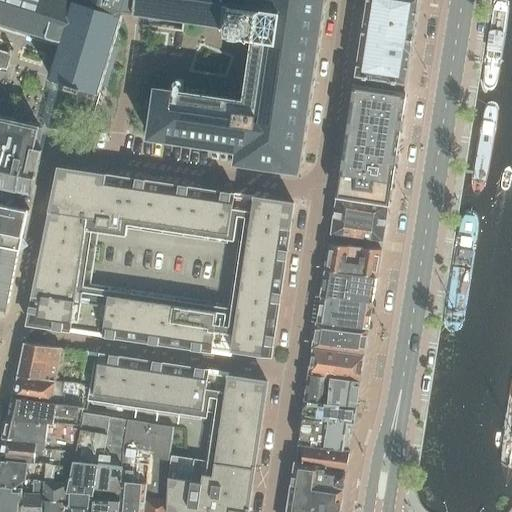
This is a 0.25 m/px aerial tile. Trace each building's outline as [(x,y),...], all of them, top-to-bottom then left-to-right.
[(0,0),(0,68),(8,70),(14,51),(10,50),(9,54),(0,51),(0,21),(62,41),(50,79),(68,85),(67,88),(81,92),(82,89),(99,94),(124,11),(137,13),(138,0),(74,0),(74,1),(69,0),(0,0)] [(139,0),(137,13),(216,24),(215,33),(208,32),(199,95),(156,88),(149,139),(238,152),(236,164),(301,173),(302,162),(303,162),(326,0),(139,0)] [(368,0),(357,77),(398,83),(407,85),(412,55),(413,55),(417,27),(420,0),(368,0)] [(504,78),(511,25),(511,18),(493,16),(484,75),(504,78)] [(398,83),(357,77),(355,86),(396,93),(406,94),(407,85),(398,83)] [(404,104),(406,94),(396,93),(355,86),(339,185),(340,185),(338,196),(389,204),(404,104)] [(0,188),(1,188),(0,192),(0,204),(7,206),(12,207),(13,201),(16,191),(16,192),(18,192),(18,191),(33,194),(41,161),(40,160),(42,150),(43,150),(42,149),(41,150),(35,149),(40,127),(0,117),(0,188)] [(486,193),(495,134),(475,131),(466,190),(486,193)] [(51,211),(28,324),(71,331),(76,297),(77,290),(88,218),(98,220),(97,226),(121,229),(123,219),(142,222),(229,235),(249,238),(237,315),(232,350),(271,356),(294,204),(255,198),(235,195),(103,176),(91,174),(88,173),(75,171),(63,170),(60,169),(54,197),(51,211)] [(338,196),(333,233),(383,241),(389,204),(338,196)] [(0,310),(7,312),(19,251),(20,251),(27,247),(22,240),(23,239),(29,211),(12,207),(7,206),(0,204),(0,310)] [(473,276),(482,217),(462,214),(453,273),(473,276)] [(377,277),(381,253),(382,250),(331,245),(327,271),(377,277)] [(327,271),(322,297),(373,303),(377,277),(327,271)] [(103,334),(102,335),(212,352),(231,355),(232,350),(237,315),(177,306),(108,296),(108,302),(105,319),(103,334)] [(76,297),(71,331),(97,335),(97,334),(100,318),(102,318),(105,319),(108,302),(102,301),(76,297)] [(373,303),(322,297),(318,322),(369,329),(373,303)] [(365,356),(369,329),(318,322),(314,349),(365,356)] [(60,358),(61,348),(26,343),(19,377),(55,382),(60,358)] [(361,381),(365,356),(314,349),(310,375),(361,381)] [(94,395),(92,403),(114,407),(116,398),(203,411),(214,413),(213,420),(221,421),(215,465),(213,476),(203,474),(202,482),(184,480),(171,478),(168,497),(167,511),(247,511),(252,487),(254,471),(267,383),(228,377),(229,375),(209,372),(182,368),(100,355),(94,395)] [(511,427),(511,366),(502,426),(511,427)] [(310,375),(306,401),(357,407),(361,381),(310,375)] [(19,377),(14,398),(53,403),(55,391),(63,393),(64,383),(55,382),(19,377)] [(9,419),(49,422),(53,423),(55,415),(78,419),(79,407),(53,403),(14,398),(9,419)] [(344,423),(347,423),(354,424),(357,407),(306,401),(303,418),(313,420),(344,423)] [(92,511),(94,495),(99,464),(99,463),(123,466),(126,421),(80,413),(74,461),(73,466),(67,493),(66,509),(66,511),(92,511)] [(347,428),(347,423),(344,423),(313,420),(303,418),(299,445),(308,446),(340,450),(343,451),(347,428)] [(46,443),(49,422),(9,419),(4,439),(46,443)] [(148,473),(166,475),(174,428),(149,424),(126,421),(123,466),(122,481),(118,511),(143,511),(145,497),(148,473)] [(0,460),(43,463),(45,450),(46,443),(4,439),(0,459),(0,460)] [(350,452),(343,451),(340,450),(308,446),(299,445),(296,463),(305,465),(319,467),(319,466),(331,467),(330,471),(346,473),(350,452)] [(173,457),(172,467),(186,469),(187,459),(173,457)] [(0,460),(0,487),(19,488),(26,485),(44,485),(45,481),(46,464),(43,463),(0,460)] [(66,511),(66,509),(67,493),(73,466),(54,465),(46,463),(46,464),(45,481),(44,485),(44,508),(43,511),(66,511)] [(118,511),(122,481),(123,466),(99,463),(99,464),(94,495),(92,511),(118,511)] [(296,463),(290,499),(299,501),(290,500),(287,511),(340,511),(344,489),(317,485),(319,469),(319,467),(305,465),(296,463)] [(346,473),(330,471),(319,469),(317,485),(344,489),(346,473)] [(164,495),(166,476),(166,475),(148,473),(145,497),(146,497),(144,511),(166,511),(167,503),(168,495),(164,495)] [(26,499),(22,499),(21,511),(43,511),(44,485),(26,485),(26,499)] [(0,487),(0,511),(21,511),(22,499),(23,488),(19,488),(0,487)]
